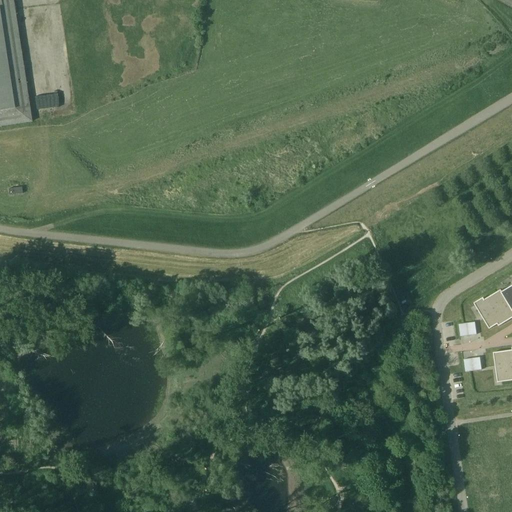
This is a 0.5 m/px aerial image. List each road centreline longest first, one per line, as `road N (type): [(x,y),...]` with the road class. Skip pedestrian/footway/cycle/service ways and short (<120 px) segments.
road 1 (unclassified): [(0,229),(221,254),(256,249),(511,98)]
road 2 (residential): [(511,255),(448,294),(436,316),(462,511)]
